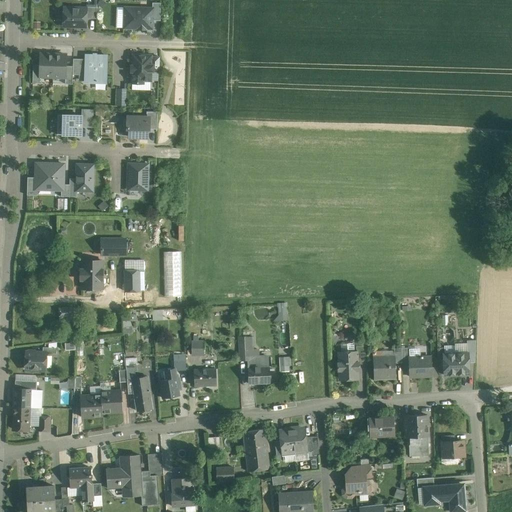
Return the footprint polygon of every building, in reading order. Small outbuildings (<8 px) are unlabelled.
[(161,3),(152,2),(152,8),(153,8),(152,20),(160,21),(161,3)] [(97,7),(86,6),(86,8),(87,8),(86,18),(96,19),(97,7)] [(86,8),(64,8),(63,26),(86,26),(86,18),(87,8),(86,8)] [(152,8),(125,8),(124,28),(138,28),(139,27),(144,27),(145,28),(152,28),(152,20),(153,8),(152,8)] [(53,54),(40,54),(40,65),(40,76),(53,76),(53,54)] [(66,55),(53,54),(53,76),(65,77),(66,77),(66,66),(66,55)] [(107,56),(85,55),(85,59),(85,75),(84,81),(106,82),(107,56)] [(151,55),(133,55),(132,66),(131,66),(131,71),(132,71),(132,83),(143,83),(143,80),(150,80),(151,72),(151,56),(151,55)] [(159,57),(151,56),(151,72),(159,72),(159,57)] [(85,59),(73,59),(73,66),(73,75),(85,75),(85,59)] [(126,89),(116,88),(116,105),(125,106),(126,89)] [(93,110),(83,109),(82,127),(93,127),(93,110)] [(158,112),(146,111),(146,117),(149,117),(149,129),(157,129),(158,112)] [(81,115),(57,115),(57,135),(81,135),(81,115)] [(146,117),(127,117),(127,129),(129,129),(129,137),(147,137),(148,129),(149,129),(149,117),(146,117)] [(36,177),(35,189),(37,189),(61,190),(63,190),(63,184),(64,164),(36,163),(36,177)] [(93,165),(77,164),(77,178),(76,190),(77,190),(93,191),(93,165)] [(148,164),(129,164),(128,189),(147,190),(148,164)] [(35,189),(36,177),(27,177),(27,195),(37,195),(37,189),(35,189)] [(69,196),(69,184),(63,184),(63,190),(61,190),(61,196),(69,196)] [(126,239),(102,239),(102,254),(126,254),(126,239)] [(180,251),(164,252),(165,295),(181,295),(180,251)] [(102,260),(83,260),(82,270),(80,270),(80,279),(82,279),(82,288),(102,288),(102,260)] [(141,261),(125,261),(125,271),(139,271),(141,271),(141,261)] [(139,271),(125,271),(125,291),(144,291),(144,271),(141,271),(139,271)] [(144,291),(125,291),(125,301),(144,301),(144,291)] [(71,307),(59,308),(60,317),(71,316),(71,307)] [(278,315),(273,321),(289,321),(289,315),(287,315),(287,307),(278,308),(278,315)] [(164,319),(164,309),(154,309),(154,319),(164,319)] [(124,320),(125,332),(133,331),(132,319),(124,320)] [(252,337),(238,337),(239,350),(247,350),(247,349),(253,349),(253,337),(252,337)] [(476,340),(467,341),(467,353),(468,353),(468,359),(475,358),(476,340)] [(203,341),(191,341),(191,354),(203,354),(203,341)] [(342,353),(355,352),(354,344),(341,344),(342,353)] [(467,353),(455,353),(455,345),(444,346),(444,354),(445,375),(469,374),(468,359),(468,353),(467,353)] [(365,346),(356,346),(356,352),(357,352),(357,364),(366,364),(365,346)] [(409,348),(401,349),(402,363),(408,363),(408,358),(410,358),(409,348)] [(268,357),(257,357),(257,349),(253,349),(247,349),(247,350),(248,361),(248,368),(249,384),(270,383),(269,367),(268,357)] [(247,350),(239,350),(239,361),(248,361),(247,350)] [(43,353),(26,352),(25,369),(46,370),(47,353),(43,353)] [(342,353),(339,353),(339,363),(338,363),(336,365),(336,369),(338,371),(340,371),(340,379),(358,379),(357,364),(357,352),(356,352),(355,352),(342,353)] [(281,371),(291,371),(290,356),(280,357),(281,371)] [(394,357),(374,358),(375,378),(395,377),(395,363),(394,357)] [(410,358),(408,358),(408,363),(409,378),(430,377),(429,357),(410,358)] [(174,366),(164,368),(166,377),(160,378),(163,395),(178,392),(174,366)] [(216,368),(194,368),(195,384),(216,384),(216,368)] [(126,370),(119,370),(120,382),(127,382),(127,379),(126,372),(126,370)] [(148,379),(135,381),(134,377),(127,379),(127,382),(128,394),(134,393),(137,411),(146,409),(147,411),(151,410),(151,408),(152,408),(148,379)] [(37,381),(15,380),(15,388),(30,389),(36,390),(37,381)] [(60,403),(68,403),(69,380),(60,380),(60,403)] [(15,388),(14,406),(29,407),(30,389),(15,388)] [(121,389),(100,390),(101,392),(102,411),(122,410),(121,389)] [(101,392),(80,394),(81,415),(102,413),(102,411),(101,392)] [(29,407),(14,406),(13,428),(15,430),(21,430),(24,427),(28,427),(29,407)] [(427,415),(406,416),(406,438),(409,438),(410,457),(429,456),(427,415)] [(50,417),(39,417),(38,430),(50,431),(50,417)] [(393,417),(369,418),(370,436),(393,435),(393,417)] [(268,427),(246,430),(250,470),(272,468),(268,427)] [(304,429),(292,430),(295,455),(302,454),(305,450),(307,450),(306,438),(304,429)] [(292,430),(280,432),(281,441),(282,455),(283,455),(283,453),(284,452),(288,455),(295,455),(292,430)] [(443,442),(444,458),(464,456),(463,441),(455,441),(443,442)] [(147,455),(148,463),(162,462),(162,454),(147,455)] [(139,455),(120,456),(121,470),(116,470),(116,469),(106,469),(108,489),(129,487),(129,497),(141,496),(142,506),(160,505),(157,476),(157,470),(148,471),(140,471),(139,455)] [(162,462),(148,463),(148,471),(157,470),(157,476),(163,476),(162,462)] [(371,464),(359,466),(360,473),(365,473),(366,478),(372,478),(371,464)] [(234,466),(218,467),(218,478),(235,477),(234,466)] [(91,468),(69,469),(70,487),(82,487),(83,502),(93,501),(93,496),(92,486),(92,484),(91,468)] [(360,473),(346,474),(347,487),(344,490),(344,494),(347,497),(351,497),(354,494),(361,493),(366,493),(367,492),(369,490),(369,489),(369,486),(369,485),(366,482),(366,478),(365,473),(360,473)] [(285,475),(272,477),(273,485),(286,484),(285,475)] [(190,478),(172,479),(174,495),(171,495),(172,506),(196,505),(195,493),(192,493),(190,478)] [(435,478),(417,479),(418,490),(424,489),(436,488),(435,478)] [(101,483),(92,484),(92,486),(93,496),(102,495),(101,483)] [(436,488),(424,489),(426,505),(439,504),(439,498),(450,497),(452,511),(466,510),(463,485),(436,488)] [(54,486),(40,487),(41,511),(55,511),(55,500),(54,486)] [(41,511),(40,487),(26,488),(27,501),(27,511),(41,511)] [(313,511),(312,492),(279,494),(279,511),(313,511)]
